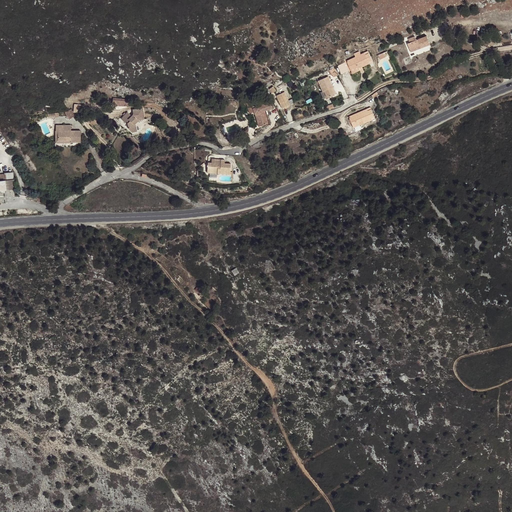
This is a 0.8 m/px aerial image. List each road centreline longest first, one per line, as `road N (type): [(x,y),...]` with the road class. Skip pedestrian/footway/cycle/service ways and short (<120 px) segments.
road 1 (track): [(99,218),(159,263),(272,391),(294,454),(333,511)]
road 2 (secondary): [(511,85),(304,183),(214,210)]
road 3 (residential): [(356,101),(237,151),(180,146),(122,172)]
road 4 (secondary): [(214,210),(0,223)]
road 5 (track): [(356,101),(386,83),(423,79),(511,46)]
road 6 (track): [(511,346),(461,357),(451,369),(469,390),(511,381)]
